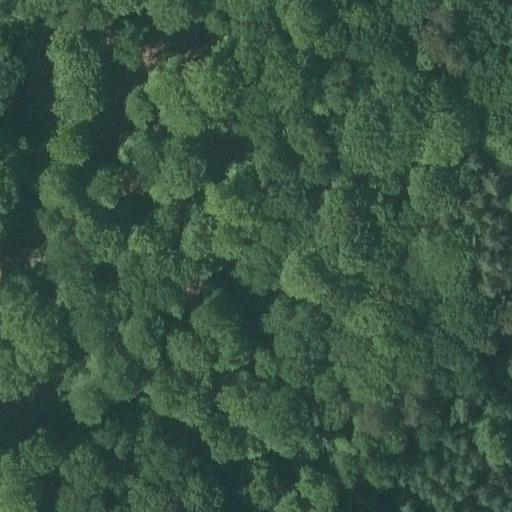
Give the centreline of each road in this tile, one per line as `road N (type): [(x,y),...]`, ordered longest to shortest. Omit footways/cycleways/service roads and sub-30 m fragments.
road 1 (track): [(259,401),(226,0)]
road 2 (track): [(259,401),(302,453),(317,511)]
